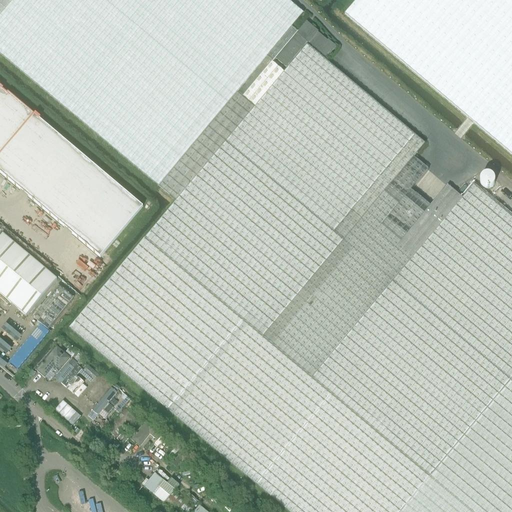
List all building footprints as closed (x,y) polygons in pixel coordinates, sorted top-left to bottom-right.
[(286,68),(307,43),(297,35),(298,33),(291,28),(303,14),(286,0),(0,0),(0,55),(176,202),(69,329),(287,511),(511,511),(511,217),(474,185),(462,199),(447,187),(430,207),(411,191),(428,170),(413,158),(425,144),(307,46),(284,73),(273,64),(276,60),(286,68)] [(511,0),(357,0),(345,15),(511,155),(511,0)] [(304,26),(298,33),(297,35),(307,43),(326,59),(336,48),(328,41),(328,42),(317,34),(318,33),(309,26),(304,26)] [(0,173),(100,259),(143,208),(40,120),(41,119),(36,115),(35,115),(0,85),(0,173)] [(57,281),(3,235),(0,239),(0,295),(26,318),(57,281)] [(47,331),(73,298),(58,287),(33,319),(47,331)] [(31,347),(42,337),(36,330),(25,341),(31,347)] [(57,348),(37,372),(45,379),(50,373),(52,375),(57,376),(70,360),(57,348)] [(68,366),(55,381),(60,385),(60,384),(66,388),(78,375),(77,374),(81,370),(76,366),(73,370),(68,366)] [(87,367),(81,374),(91,383),(96,376),(87,367)] [(97,382),(81,402),(85,406),(91,399),(95,403),(108,387),(104,383),(102,386),(97,382)] [(109,393),(93,412),(97,416),(102,410),(106,413),(108,411),(110,413),(113,409),(108,404),(114,397),(109,393)] [(65,413),(59,408),(55,414),(73,429),(77,424),(73,420),(75,418),(67,411),(65,413)] [(105,429),(115,438),(135,418),(125,408),(105,429)] [(136,434),(131,441),(132,442),(140,448),(145,441),(145,440),(146,440),(146,439),(147,439),(147,438),(148,438),(149,436),(150,436),(151,437),(152,437),(154,439),(155,440),(162,430),(154,424),(154,423),(153,423),(152,422),(148,419),(145,423),(144,424),(144,425),(143,425),(143,426),(142,427),(141,428),(141,429),(137,432),(137,433),(136,434)] [(179,454),(171,454),(170,455),(170,456),(169,457),(168,459),(169,460),(171,459),(171,460),(172,458),(173,458),(173,457),(174,456),(175,456),(176,456),(176,455),(177,455),(177,456),(177,457),(177,458),(176,459),(175,460),(174,461),(173,462),(172,463),(172,464),(172,465),(173,466),(174,466),(175,468),(176,468),(177,468),(178,468),(178,467),(179,467),(179,466),(180,465),(181,464),(182,463),(182,462),(183,462),(184,461),(184,460),(185,459),(185,457),(183,455),(182,454),(181,454),(180,454),(179,454),(179,455),(179,454)] [(154,475),(144,487),(154,495),(173,511),(192,511),(195,509),(164,483),(154,475)]
